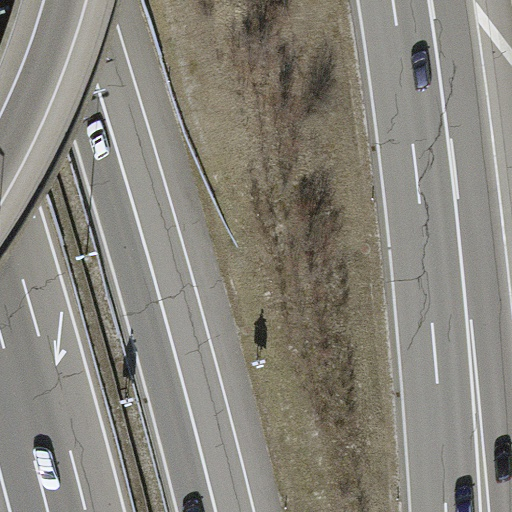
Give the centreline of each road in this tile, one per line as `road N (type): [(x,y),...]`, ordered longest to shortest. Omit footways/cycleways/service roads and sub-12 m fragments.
road 1 (motorway): [(198,511),(55,0)]
road 2 (motorway): [(487,511),(398,27)]
road 3 (motorway): [(444,511),(398,27)]
road 4 (motorway): [(0,266),(67,511)]
road 5 (motorway): [(0,166),(69,0)]
